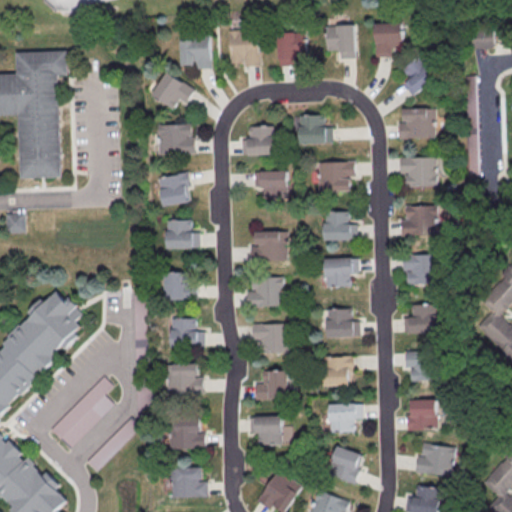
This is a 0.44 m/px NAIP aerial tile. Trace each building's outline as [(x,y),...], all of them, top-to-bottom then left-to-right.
[(375,22),(375,55),(393,55),(393,45),(403,45),(403,22),(375,22)] [(337,57),(356,57),(355,24),(327,24),(327,47),(337,47),(337,57)] [(260,65),(260,29),(230,29),(230,65),(260,65)] [(472,29),(472,46),(493,46),(493,29),(472,29)] [(307,32),(279,32),(279,65),(298,65),(298,54),(307,54),(307,32)] [(182,67),(211,67),(211,37),(182,37),(182,67)] [(57,52),(67,52),(68,75),(58,76),(62,177),(22,178),(19,115),(0,115),(0,74),(17,74),(16,54),(57,52)] [(413,95),(440,77),(423,53),(403,67),(409,75),(402,79),(413,95)] [(171,106),(176,98),(185,104),(196,88),(168,70),(153,94),(171,106)] [(400,108),(400,137),(436,137),(436,108),(400,108)] [(325,114),(301,114),(301,143),(333,142),(333,123),(325,123),(325,114)] [(159,154),(195,154),(195,123),(159,123),(159,154)] [(242,136),(242,154),(275,154),(275,125),(251,125),(251,136),(242,136)] [(437,156),(402,156),(402,185),(437,185),(437,156)] [(354,161),(320,161),(320,189),(354,189),(354,161)] [(288,197),(288,170),(255,170),(255,187),(263,187),(263,197),(288,197)] [(193,201),(189,172),(160,176),(164,205),(193,201)] [(403,205),(403,233),(436,233),(436,205),(403,205)] [(358,239),(358,220),(350,220),(350,211),(325,211),(325,239),(358,239)] [(7,233),(7,214),(25,213),(26,233),(7,233)] [(200,248),(200,229),(191,229),(191,219),(167,219),(167,248),(200,248)] [(288,230),(252,230),(252,259),(288,259),(288,230)] [(439,282),(439,254),(405,254),(405,282),(439,282)] [(326,257),(326,285),(356,285),(356,257),(326,257)] [(511,301),(508,306),(508,307),(505,310),(504,310),(499,315),(501,314),(504,318),(504,319),(509,323),(510,323),(511,324),(511,363),(499,352),(503,349),(479,325),(492,311),(481,300),(505,276),(500,272),(511,258),(511,301)] [(164,300),(198,300),(198,281),(186,281),(186,271),(164,271),(164,300)] [(284,305),(284,277),(249,277),(249,305),(284,305)] [(135,339),(133,292),(147,291),(149,338),(135,339)] [(0,350),(1,351),(6,346),(5,345),(10,339),(9,337),(20,325),(22,327),(28,320),(29,321),(33,317),(28,313),(41,299),(45,303),(51,296),(52,297),(57,292),(68,302),(71,299),(79,306),(77,308),(84,315),(78,322),(82,326),(75,333),(79,336),(66,349),(63,346),(53,356),(57,360),(44,373),(40,369),(36,374),(39,377),(33,383),(34,384),(23,397),(20,394),(10,405),(11,406),(0,417),(0,432),(5,437),(4,438),(9,444),(13,440),(26,454),(23,457),(27,462),(30,458),(37,465),(36,466),(41,472),(40,473),(44,476),(48,472),(63,486),(58,490),(69,501),(58,511),(13,511),(12,511),(15,507),(5,497),(4,499),(0,495),(0,350)] [(438,331),(438,303),(414,303),(414,314),(404,314),(404,331),(438,331)] [(360,317),(353,317),(353,307),(326,307),(326,336),(360,336),(360,317)] [(172,346),(200,346),(200,318),(172,318),(172,346)] [(254,323),(254,351),(291,351),(291,323),(254,323)] [(138,416),(136,348),(150,347),(153,416),(138,416)] [(406,370),(412,370),(412,379),(438,379),(438,350),(406,350),(406,370)] [(354,385),(354,355),(325,355),(325,385),(354,385)] [(202,393),(202,362),(167,362),(167,393),(202,393)] [(290,398),(290,370),(265,370),(265,380),(257,380),(257,398),(290,398)] [(52,430),(104,377),(115,387),(106,396),(114,405),(71,449),(52,430)] [(410,428),(437,428),(437,398),(410,398),(410,428)] [(362,421),(362,402),(330,402),(330,431),(356,431),(356,421),(362,421)] [(284,415),(251,415),(251,434),(260,434),(260,444),(284,444),(284,415)] [(132,419),(141,428),(97,471),(88,462),(132,419)] [(175,419),(175,448),(205,448),(205,419),(175,419)] [(453,474),(456,446),(421,443),(418,471),(453,474)] [(330,474),(357,482),(365,453),(339,445),(330,474)] [(511,511),(511,496),(504,489),(511,481),(511,447),(479,479),(497,497),(487,507),(492,511),(511,511)] [(172,496),(207,496),(207,466),(172,466),(172,496)] [(259,500),(279,511),(286,511),(302,485),(276,470),(259,500)] [(419,494),(410,493),(408,511),(409,511),(439,511),(442,487),(420,485),(419,494)] [(349,511),(354,502),(320,489),(311,511),(349,511)]
